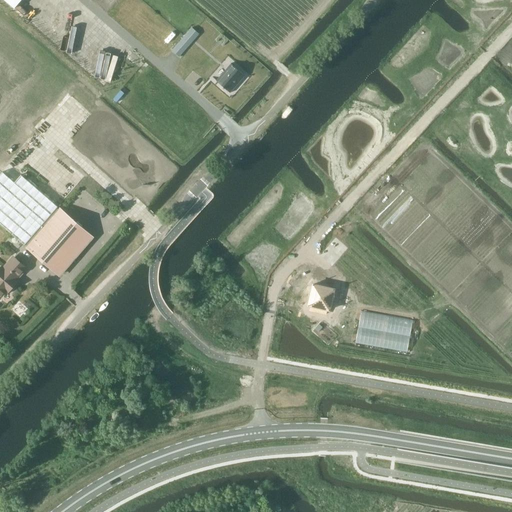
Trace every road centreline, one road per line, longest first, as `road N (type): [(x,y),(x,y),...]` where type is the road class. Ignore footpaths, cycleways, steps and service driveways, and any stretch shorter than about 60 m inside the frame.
road 1 (unclassified): [(0,402),(374,0)]
road 2 (secondary): [(511,458),(359,433),(244,433),(163,456),(63,511)]
